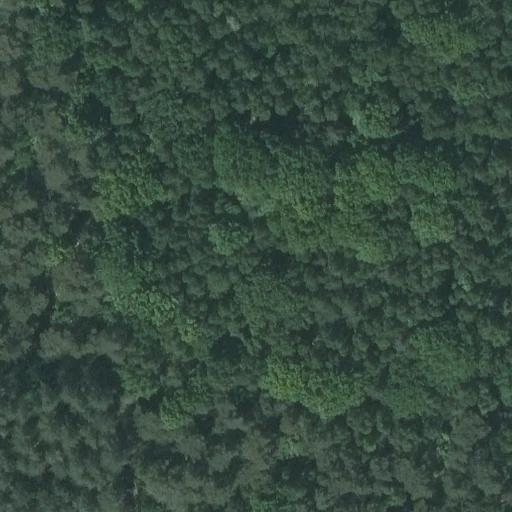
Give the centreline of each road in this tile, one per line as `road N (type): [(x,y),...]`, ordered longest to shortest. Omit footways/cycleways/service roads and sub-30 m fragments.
road 1 (track): [(142,353),(511,384)]
road 2 (track): [(470,511),(386,461),(253,410),(142,353)]
road 3 (track): [(75,343),(0,202)]
road 4 (track): [(163,511),(142,353)]
